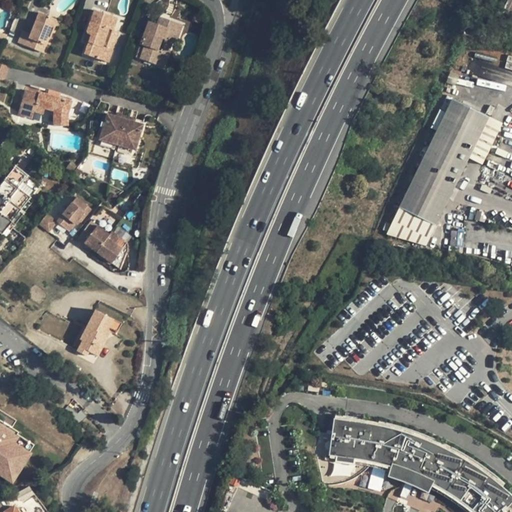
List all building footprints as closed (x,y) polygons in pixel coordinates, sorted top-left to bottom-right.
[(88,42),(84,54),(108,62),(112,49),(106,47),(112,30),(116,18),(93,10),(86,32),(91,34),(88,42)] [(46,25),(49,17),(45,16),(39,13),(30,34),(23,31),(18,44),(42,53),(48,37),(50,38),(53,28),(46,25)] [(56,20),(49,17),(46,25),(53,28),(56,20)] [(160,17),(157,25),(165,28),(168,20),(160,17)] [(144,46),(140,59),(157,65),(161,52),(167,55),(172,42),(174,35),(178,37),(182,25),(168,20),(165,28),(157,25),(148,21),(140,45),(144,46)] [(118,32),(112,30),(106,47),(112,49),(118,32)] [(135,58),(140,59),(144,46),(140,45),(135,58)] [(161,52),(157,65),(163,67),(167,55),(161,52)] [(24,89),(17,115),(30,119),(32,111),(34,105),(44,108),(53,110),(53,122),(67,122),(67,113),(70,102),(58,98),(60,94),(48,91),(47,94),(38,92),(37,93),(24,89)] [(449,98),(399,207),(436,224),(467,158),(483,165),(502,122),(449,98)] [(42,115),(44,108),(34,105),(32,111),(42,115)] [(117,149),(118,144),(133,149),(135,150),(143,125),(135,122),(116,116),(107,113),(99,138),(101,139),(114,143),(113,148),(117,149)] [(117,113),(116,116),(135,122),(136,119),(117,113)] [(113,148),(114,143),(101,139),(99,143),(113,148)] [(131,154),(133,149),(118,144),(117,149),(131,154)] [(0,235),(39,185),(15,165),(0,184),(0,235)] [(76,168),(71,175),(76,179),(81,172),(76,168)] [(76,197),(56,221),(68,230),(77,220),(84,212),(82,211),(87,205),(76,197)] [(84,212),(77,220),(80,222),(91,208),(87,205),(82,211),(84,212)] [(399,207),(386,234),(425,246),(436,224),(399,207)] [(38,224),(49,232),(56,221),(47,213),(38,224)] [(92,222),(80,237),(111,263),(122,250),(108,238),(107,238),(109,235),(92,222)] [(112,233),(108,238),(122,250),(127,244),(112,233)] [(82,340),(76,350),(85,355),(88,350),(91,344),(100,350),(107,336),(104,334),(107,329),(112,318),(95,309),(79,339),(82,340)] [(97,355),(100,350),(91,344),(88,350),(97,355)] [(69,405),(59,415),(68,424),(71,421),(77,426),(87,414),(81,409),(77,413),(69,405)] [(511,511),(511,494),(464,457),(406,431),(334,417),(333,434),(332,456),(392,469),(390,477),(407,484),(430,493),(434,484),(467,508),(471,511),(511,511)] [(25,451),(12,443),(15,437),(0,427),(0,472),(11,480),(20,466),(16,464),(25,451)] [(29,453),(25,451),(16,464),(20,466),(20,467),(29,453)] [(368,488),(381,491),(386,470),(373,467),(368,488)] [(29,484),(14,492),(15,495),(19,499),(21,497),(23,500),(34,491),(29,484)] [(0,503),(0,511),(22,511),(20,511),(19,511),(14,504),(5,511),(0,503)]
